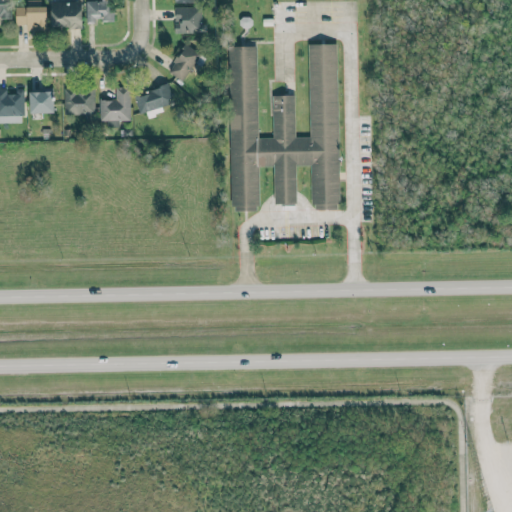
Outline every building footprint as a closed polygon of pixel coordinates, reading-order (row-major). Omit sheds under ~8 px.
[(0,0),(0,17),(10,18),(9,0),(0,0)] [(113,20),(114,1),(86,0),(85,21),(96,21),(96,20),(113,20)] [(82,28),(81,1),(50,2),(51,28),(82,28)] [(46,6),(15,7),(16,24),(27,24),(27,29),(47,29),(46,6)] [(200,7),(174,7),(174,32),(201,31),(200,7)] [(169,73),(185,81),(199,51),(182,43),(169,73)] [(230,46),(232,211),(259,211),(258,166),(274,166),(274,203),(296,203),(295,165),(311,165),(311,210),(339,209),(337,44),(308,44),(309,136),(295,137),(294,95),(272,95),(273,137),(257,138),(256,46),(230,46)] [(134,94),(139,113),(172,105),(167,86),(134,94)] [(130,120),(129,87),(115,87),(116,99),(99,99),(100,123),(119,122),(119,120),(130,120)] [(23,91),(7,91),(7,88),(0,88),(0,122),(24,122),(23,91)] [(95,114),(94,88),(63,89),(64,114),(95,114)] [(29,91),(29,113),(53,113),(53,91),(29,91)]
